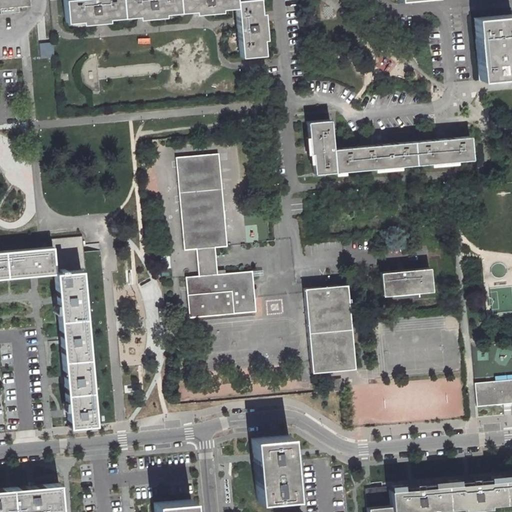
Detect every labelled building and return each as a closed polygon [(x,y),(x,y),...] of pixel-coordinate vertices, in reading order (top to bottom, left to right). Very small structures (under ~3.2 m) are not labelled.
[(61,0),(64,22),(89,20),(90,23),(97,22),(96,20),(146,15),(146,18),(153,17),(152,14),(202,10),(202,13),(209,12),(209,9),(236,7),(240,56),(263,54),(261,29),(263,29),(263,21),(260,22),(257,0),(61,0)] [(511,33),(510,14),(473,17),(478,79),(511,75),(511,33)] [(329,119),(306,122),(309,154),(312,154),(314,175),(472,159),(470,135),(332,149),(329,119)] [(218,153),(176,156),(183,249),(196,248),(198,275),(184,277),(188,317),(254,311),(253,296),(251,269),(216,273),(214,246),(226,245),(218,153)] [(55,273),(80,271),(86,270),(83,237),(51,240),(52,248),(55,273)] [(0,277),(55,273),(52,248),(0,252),(0,277)] [(429,269),(379,273),(381,297),(430,293),(429,269)] [(80,271),(55,273),(68,425),(94,423),(80,271)] [(352,369),(348,322),(348,319),(347,303),(349,303),(349,298),(346,299),(345,284),(302,288),(302,292),(309,372),(352,369)] [(342,378),(332,379),(333,390),(342,389),(342,378)] [(477,407),(511,403),(511,380),(475,384),(477,407)] [(288,435),(250,438),(252,462),(256,501),(294,497),(288,435)] [(511,476),(388,488),(389,506),(390,511),(414,510),(414,511),(418,511),(422,511),(422,509),(471,505),(471,507),(478,507),(478,504),(511,500),(511,476)] [(0,487),(0,511),(25,511),(62,509),(60,482),(0,487)] [(389,506),(388,488),(388,485),(365,487),(366,508),(389,506)] [(191,511),(190,500),(153,503),(153,511),(191,511)]
